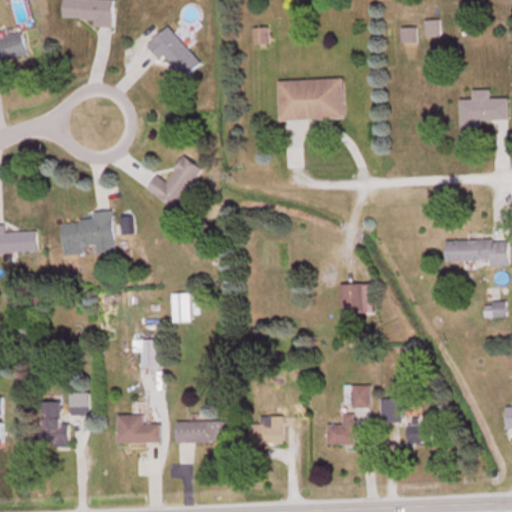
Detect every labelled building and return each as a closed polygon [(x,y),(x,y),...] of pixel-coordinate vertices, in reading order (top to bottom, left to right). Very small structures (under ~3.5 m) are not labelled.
[(95,17),(95,25),(113,26),(113,0),(64,0),(64,17),(95,17)] [(426,19),(426,34),(439,34),(439,19),(426,19)] [(201,62),(170,25),(148,43),(160,57),(165,53),(184,76),(201,62)] [(402,27),(402,41),(416,41),(416,27),(402,27)] [(0,67),(0,68),(0,66),(0,59),(27,54),(22,31),(0,36),(0,67)] [(279,78),(280,118),(345,117),(344,77),(279,78)] [(478,119),(510,118),(509,97),(490,97),(490,88),(473,88),(474,97),(460,97),(461,128),(479,127),(478,119)] [(168,180),(157,173),(147,188),(176,207),(202,166),(184,155),(168,180)] [(63,221),(65,255),(87,254),(86,245),(96,245),(97,252),(115,251),(113,210),(95,211),(95,219),(63,221)] [(6,230),(6,224),(0,224),(0,251),(39,251),(38,229),(6,230)] [(446,239),(447,262),(509,261),(509,238),(446,239)] [(191,292),(174,292),(174,320),(191,320),(191,292)] [(142,338),(142,366),(159,366),(159,338),(142,338)] [(370,405),(370,383),(345,383),(345,405),(370,405)] [(90,413),(90,391),(72,391),(72,413),(90,413)] [(403,421),(403,396),(381,396),(381,421),(403,421)] [(70,445),(70,421),(62,421),(62,400),(41,400),(41,445),(70,445)] [(355,443),(355,411),(343,411),(343,422),(329,422),(329,443),(355,443)] [(145,413),(118,413),(118,440),(162,440),(162,422),(145,422),(145,413)] [(284,442),(284,415),(261,415),(261,422),(251,422),(251,442),(284,442)] [(229,419),(177,419),(177,440),(229,440),(229,419)] [(433,422),(408,422),(408,442),(433,442),(433,422)]
